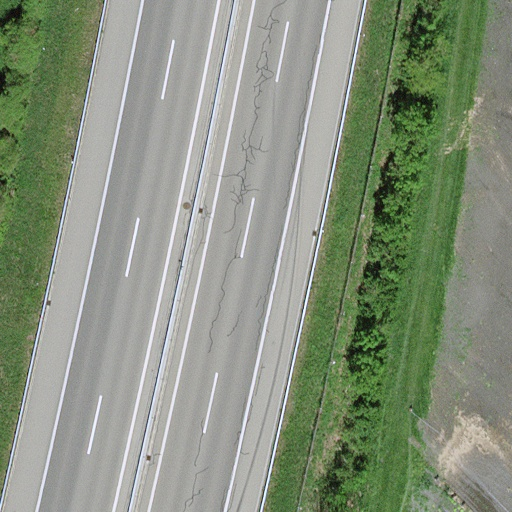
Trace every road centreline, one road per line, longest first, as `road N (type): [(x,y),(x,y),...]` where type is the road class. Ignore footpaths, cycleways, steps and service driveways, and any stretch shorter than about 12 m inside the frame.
road 1 (motorway): [(186,0),(149,212),(73,511)]
road 2 (motorway): [(202,511),(304,0)]
